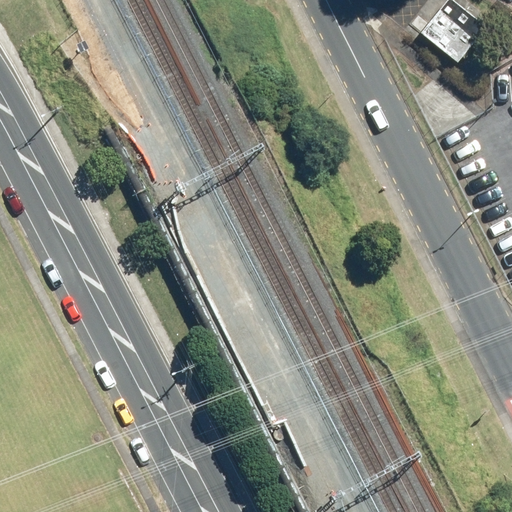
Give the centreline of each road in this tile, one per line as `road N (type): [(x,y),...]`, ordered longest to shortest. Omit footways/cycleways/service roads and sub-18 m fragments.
road 1 (secondary): [(0,104),(214,511)]
road 2 (secondary): [(511,361),(332,0)]
